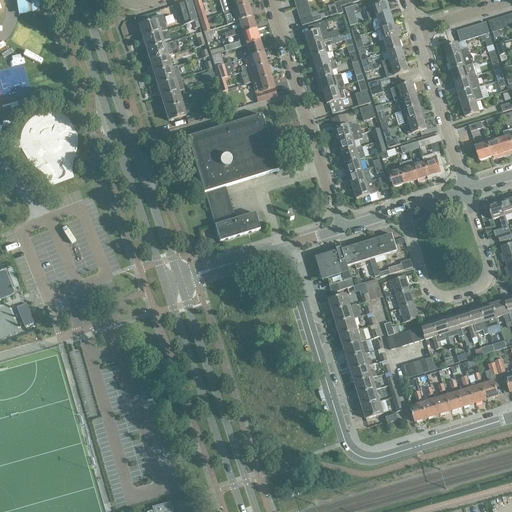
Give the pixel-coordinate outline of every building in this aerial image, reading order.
[(194,0),(196,9),(202,7),(200,0),(194,0)] [(225,0),(229,12),(248,6),(246,0),(225,0)] [(297,10),(309,6),(307,0),(295,4),(297,10)] [(336,10),(338,15),(343,14),(341,7),(348,5),(346,0),(335,4),(337,10),(336,10)] [(376,19),(391,14),(387,3),(365,9),(369,21),(376,19)] [(239,23),(252,18),(248,6),(229,12),(233,24),(239,23)] [(299,16),(311,12),(309,6),(297,10),(299,16)] [(347,15),(359,12),(357,6),(345,9),(347,15)] [(201,23),(207,22),(202,7),(196,9),(201,23)] [(191,24),(197,22),(194,10),(188,12),(191,24)] [(300,21),(312,18),(311,12),(299,16),(300,21)] [(380,30),(394,26),(391,14),(376,19),(380,30)] [(142,39),(160,33),(166,31),(162,16),(150,19),(151,23),(138,27),(142,39)] [(501,19),(504,30),(510,28),(506,17),(501,19)] [(252,18),(239,23),(241,29),(224,34),(225,39),(237,36),(256,30),(252,18)] [(312,18),(300,21),(302,26),(314,23),(312,18)] [(495,20),(498,32),(504,30),(501,19),(495,20)] [(498,32),(495,20),(489,22),(492,33),(498,32)] [(204,33),(209,32),(207,22),(201,23),(204,33)] [(309,47),(343,36),(343,33),(339,34),(338,31),(328,34),(327,30),(329,27),(327,22),(308,28),(310,34),(305,35),(309,47)] [(480,25),(484,36),(489,34),(486,23),(480,25)] [(474,27),(478,38),(484,36),(480,25),(474,27)] [(394,26),(380,30),(384,42),(398,37),(394,26)] [(469,29),(472,40),(478,38),(474,27),(469,29)] [(463,30),(466,42),(472,40),(469,29),(463,30)] [(256,30),(237,36),(239,43),(224,47),(225,52),(246,46),(259,42),(256,30)] [(466,42),(463,30),(457,32),(461,43),(466,42)] [(146,50),(163,45),(160,33),(142,39),(146,50)] [(312,58),(327,54),(330,53),(328,47),(345,42),(343,36),(309,47),(312,58)] [(398,37),(384,42),(387,53),(402,49),(398,37)] [(487,48),(493,46),(491,40),(485,42),(487,48)] [(250,58),(263,54),(259,42),(246,46),(250,58)] [(149,62),(167,57),(172,55),(169,43),(163,45),(146,50),(149,62)] [(458,44),(451,47),(450,44),(439,47),(443,58),(446,57),(447,61),(469,54),(467,49),(460,51),(458,44)] [(402,49),(387,53),(389,60),(382,63),(383,67),(405,60),(402,49)] [(500,57),(506,55),(504,49),(498,51),(500,57)] [(491,60),(497,58),(495,52),(489,54),(491,60)] [(263,54),(250,58),(246,59),(248,66),(241,68),(242,73),(248,72),(254,70),(267,66),(263,54)] [(327,54),(312,58),(316,70),(336,64),(334,59),(329,61),(327,54)] [(451,72),(473,65),(469,54),(447,61),(451,72)] [(153,74),(171,69),(167,57),(149,62),(153,74)] [(475,65),(483,61),(481,57),(472,60),(475,65)] [(405,60),(383,67),(387,79),(394,76),(409,72),(405,60)] [(320,81),(334,77),(332,71),(338,69),(336,64),(316,70),(320,81)] [(218,81),(224,79),(228,78),(224,65),(214,69),(218,81)] [(454,84),(468,79),(476,77),(473,65),(451,72),(454,84)] [(267,66),(254,70),(248,72),(250,78),(246,79),(247,85),(251,83),(252,84),(257,82),(271,78),(267,66)] [(171,69),(153,74),(157,86),(174,81),(171,69)] [(360,69),(354,71),(356,77),(358,82),(364,81),(360,69)] [(498,83),(504,81),(502,74),(496,76),(498,83)] [(323,93),(344,86),(341,75),(334,77),(320,81),(323,93)] [(271,78),(257,82),(252,84),(258,104),(277,98),(271,78)] [(160,98),(178,93),(184,91),(180,79),(174,81),(157,86),(160,98)] [(224,79),(218,81),(221,93),(228,91),(224,79)] [(458,95),(472,91),(468,79),(454,84),(458,95)] [(370,90),(382,87),(380,81),(368,84),(370,90)] [(504,81),(498,83),(500,88),(497,89),(499,95),(509,91),(508,88),(506,87),(504,81)] [(402,100),(416,95),(413,84),(398,88),(402,100)] [(344,86),(323,93),(327,105),(345,99),(343,91),(346,91),(344,86)] [(382,87),(370,90),(372,96),(384,93),(382,87)] [(461,107),(476,102),(483,100),(480,88),(472,91),(458,95),(461,107)] [(359,107),(371,103),(367,91),(355,95),(359,107)] [(164,110),(182,105),(178,93),(160,98),(164,110)] [(416,95),(402,100),(405,111),(420,107),(416,95)] [(476,102),(461,107),(465,118),(479,114),(476,102)] [(511,110),(511,103),(501,107),(503,113),(511,110)] [(182,105),(164,110),(168,122),(185,117),(182,105)] [(352,115),(359,113),(357,106),(350,108),(352,115)] [(362,116),(374,112),(372,106),(360,110),(362,116)] [(405,124),(409,123),(423,118),(420,107),(405,111),(401,112),(405,124)] [(334,114),(336,122),(347,119),(344,110),(334,114)] [(374,112),(362,116),(364,122),(376,118),(374,112)] [(198,114),(186,118),(188,125),(200,121),(198,114)] [(226,188),(278,171),(261,116),(187,138),(204,194),(205,194),(215,226),(220,243),(260,230),(255,214),(236,220),(226,188)] [(492,119),(494,125),(500,123),(498,117),(492,119)] [(385,118),(379,119),(383,131),(389,129),(385,118)] [(423,118),(409,123),(413,135),(427,130),(423,118)] [(483,129),(481,123),(469,126),(471,133),(483,129)] [(337,138),(339,142),(357,137),(354,125),(332,132),(334,139),(337,138)] [(373,131),(377,143),(383,141),(379,129),(373,131)] [(498,141),(504,158),(511,155),(510,152),(511,151),(511,143),(508,131),(503,133),(505,138),(498,141)] [(425,147),(441,142),(439,136),(418,143),(420,149),(425,147)] [(339,155),(342,154),(357,149),(354,142),(359,141),(357,137),(339,142),(340,147),(337,148),(339,155)] [(504,158),(498,141),(492,143),(491,138),(485,139),(487,144),(491,158),(496,157),(497,160),(504,158)] [(388,149),(400,145),(398,139),(393,141),(386,143),(388,149)] [(491,158),(487,144),(475,148),(480,162),(482,162),(491,158)] [(429,162),(425,147),(420,149),(424,163),(429,178),(433,177),(434,179),(444,176),(441,166),(438,166),(436,160),(429,162)] [(345,161),(346,165),(360,161),(365,159),(364,154),(359,156),(357,149),(342,154),(339,155),(342,162),(345,161)] [(381,154),(383,161),(389,159),(387,152),(381,154)] [(375,169),(382,167),(379,160),(373,162),(375,169)] [(347,178),(349,177),(364,172),(360,161),(346,165),(347,170),(344,170),(347,178)] [(417,182),(413,167),(411,161),(400,165),(401,170),(406,185),(417,182)] [(417,182),(418,184),(426,182),(425,179),(429,178),(424,163),(413,167),(417,182)] [(382,167),(375,169),(377,175),(384,173),(382,167)] [(47,177),(52,191),(68,185),(65,177),(72,174),(70,169),(47,177)] [(406,185),(401,170),(389,174),(394,189),(406,185)] [(353,188),(367,184),(364,172),(349,177),(353,188)] [(385,178),(384,178),(379,180),(382,192),(389,190),(385,178)] [(367,184),(353,188),(357,200),(371,195),(367,184)] [(511,200),(500,204),(505,217),(511,215),(511,200)] [(505,217),(500,204),(488,208),(489,209),(486,210),(487,215),(490,214),(492,221),(499,219),(503,230),(505,235),(510,234),(508,229),(505,217)] [(511,240),(510,234),(498,237),(500,243),(511,240)] [(380,239),(385,257),(398,253),(393,235),(380,239)] [(385,257),(380,239),(367,243),(373,261),(370,261),(372,269),(378,268),(375,260),(385,257)] [(355,247),(360,264),(370,261),(373,261),(367,243),(355,247)] [(503,263),(505,262),(511,259),(511,244),(501,248),(503,254),(500,255),(503,263)] [(343,251),(348,268),(355,266),(357,270),(361,269),(360,264),(355,247),(343,251)] [(338,285),(352,281),(348,268),(343,251),(342,249),(337,251),(338,252),(316,259),(323,282),(336,278),(338,285)] [(389,271),(390,275),(403,271),(402,265),(389,269),(389,271)] [(378,268),(372,269),(375,279),(379,277),(380,279),(381,278),(379,274),(378,268)] [(0,300),(13,296),(3,272),(0,272),(0,300)] [(396,296),(410,291),(406,277),(389,282),(391,291),(394,290),(396,296)] [(368,290),(374,288),(379,286),(377,280),(366,284),(368,290)] [(352,281),(338,285),(340,292),(354,287),(352,281)] [(374,288),(377,300),(383,298),(379,286),(374,288)] [(377,300),(374,288),(368,290),(371,302),(377,300)] [(363,304),(369,302),(365,290),(360,292),(363,304)] [(400,310),(414,305),(410,291),(396,296),(400,310)] [(333,313),(350,308),(346,296),(329,301),(333,313)] [(505,302),(493,306),(497,319),(509,315),(505,302)] [(21,318),(30,314),(26,304),(16,308),(21,318)] [(414,305),(400,310),(405,324),(419,319),(414,305)] [(350,308),(333,313),(336,325),(354,320),(361,318),(357,306),(350,308)] [(493,306),(481,309),(485,323),(493,320),(496,332),(501,331),(497,319),(493,306)] [(481,309),(469,313),(473,326),(485,323),(481,309)] [(469,313),(457,317),(462,330),(468,328),(474,344),(478,343),(473,326),(469,313)] [(400,317),(394,319),(397,327),(402,325),(400,317)] [(457,317),(445,320),(451,338),(458,336),(460,343),(462,342),(464,350),(468,349),(462,330),(457,317)] [(340,337),(358,332),(354,320),(336,325),(340,337)] [(445,320),(433,324),(439,343),(446,341),(448,347),(453,345),(451,338),(445,320)] [(388,337),(395,335),(391,323),(385,325),(388,337)] [(439,343),(433,324),(421,328),(425,341),(426,341),(432,339),(436,351),(441,349),(439,343)] [(416,330),(420,342),(425,341),(421,328),(416,330)] [(363,330),(358,332),(340,337),(344,349),(361,344),(367,342),(363,330)] [(410,331),(414,344),(420,342),(416,330),(410,331)] [(380,338),(378,331),(372,332),(374,340),(380,338)] [(404,333),(408,346),(414,344),(410,331),(404,333)] [(398,335),(402,348),(408,346),(404,333),(398,335)] [(392,337),(396,350),(402,348),(398,335),(392,337)] [(396,350),(392,337),(386,339),(390,352),(396,350)] [(347,361),(365,355),(369,354),(367,348),(363,349),(361,344),(344,349),(347,361)] [(482,387),(487,401),(499,398),(493,377),(498,375),(495,365),(491,353),(489,354),(492,364),(488,366),(490,371),(485,373),(489,385),(482,387)] [(351,373),(369,367),(373,366),(371,360),(367,361),(365,355),(347,361),(351,373)] [(479,365),(485,363),(483,356),(477,358),(479,365)] [(447,367),(454,364),(452,357),(444,359),(447,367)] [(425,360),(429,373),(435,371),(431,358),(425,360)] [(419,362),(423,375),(429,373),(425,360),(419,362)] [(413,364),(417,376),(423,375),(419,362),(413,364)] [(511,393),(511,370),(511,371),(511,374),(506,375),(505,373),(504,368),(502,369),(501,363),(495,365),(498,375),(499,375),(502,387),(508,386),(510,394),(511,393)] [(407,365),(411,378),(417,376),(413,364),(407,365)] [(411,378),(407,365),(401,367),(405,380),(411,378)] [(355,384),(372,379),(377,377),(375,372),(370,373),(369,367),(351,373),(355,384)] [(487,401),(482,387),(479,374),(474,375),(475,382),(474,382),(476,389),(470,390),(475,405),(487,401)] [(458,394),(463,409),(475,405),(470,390),(466,377),(461,379),(465,392),(458,394)] [(358,396),(376,391),(381,389),(379,383),(374,385),(372,379),(355,384),(358,396)] [(396,390),(395,385),(389,387),(393,398),(398,397),(396,390)] [(0,412),(18,409),(21,407),(28,406),(27,401),(31,399),(36,398),(42,395),(38,390),(28,396),(39,394),(30,400),(26,393),(27,397),(19,398),(18,395),(11,399),(12,404),(4,409),(0,402),(0,400),(0,412)] [(362,408),(380,403),(376,391),(358,396),(362,408)] [(427,420),(423,405),(419,392),(414,393),(418,407),(411,409),(415,424),(427,420)] [(447,398),(451,412),(463,409),(458,394),(447,398)] [(398,397),(393,398),(396,409),(402,408),(398,397)] [(435,402),(439,416),(451,412),(447,398),(435,402)] [(439,416),(435,402),(423,405),(427,420),(439,416)] [(380,403),(362,408),(366,420),(383,415),(380,403)] [(356,426),(365,423),(362,414),(353,417),(356,426)] [(387,425),(398,422),(396,415),(385,419),(387,425)] [(153,511),(172,511),(170,503),(152,508),(153,511)]
